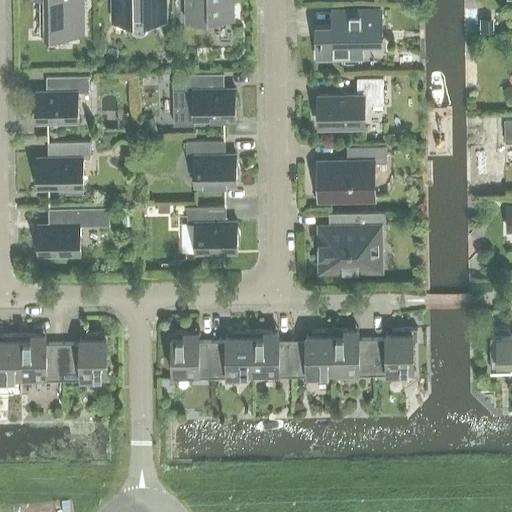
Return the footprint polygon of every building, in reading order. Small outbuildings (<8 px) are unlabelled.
[(46,0),(47,35),(82,34),(81,0),(46,0)] [(165,0),(111,0),(112,21),(130,21),(130,26),(130,27),(131,28),(131,29),(132,31),(134,32),(136,34),(138,34),(140,34),(142,34),(143,34),(144,33),(146,31),(147,29),(148,28),(148,27),(148,26),(148,20),(166,20),(165,0)] [(234,17),(233,0),(185,0),(186,22),(209,22),(209,18),(234,17)] [(381,41),(381,9),(333,10),(333,25),(312,25),(312,26),(317,26),(317,58),(361,57),(361,42),(382,42),(382,41),(381,41)] [(491,18),(480,18),(480,33),(491,33),(491,18)] [(236,118),(236,111),(237,109),(237,107),(238,105),(238,103),(238,101),(237,99),(236,97),(235,95),(235,88),(224,89),(224,73),(173,74),(173,90),(175,90),(176,122),(173,122),(173,124),(194,124),(194,118),(236,118)] [(89,92),(89,75),(46,76),(46,91),(35,92),(35,98),(34,100),(34,101),(34,103),(33,105),(33,106),(34,109),(34,111),(35,112),(36,114),(36,121),(79,120),(78,92),(89,92)] [(318,95),(318,125),(365,124),(364,104),(383,104),(383,77),(357,77),(357,94),(318,95)] [(145,119),(136,121),(140,135),(148,133),(145,119)] [(194,156),(194,184),(237,184),(237,177),(238,175),(238,173),(239,170),(239,169),(238,166),(238,165),(238,163),(236,161),(236,154),(225,154),(225,140),(186,140),(186,156),(194,156)] [(90,158),(90,141),(48,141),(48,157),(36,157),(37,164),(35,167),(35,168),(35,170),(35,172),(35,175),(35,176),(36,179),(37,180),(37,187),(65,186),(65,193),(84,193),(83,158),(90,158)] [(319,197),(379,196),(379,195),(373,195),(373,163),(386,162),(386,146),(347,146),(347,162),(319,162),(319,197)] [(170,204),(158,205),(158,213),(170,212),(170,204)] [(109,224),(109,206),(49,207),(49,224),(37,224),(38,231),(37,233),(36,235),(36,237),(36,239),(36,242),(36,244),(37,246),(38,247),(38,254),(81,253),(80,225),(109,224)] [(194,223),(195,251),(238,251),(238,244),(239,242),(239,240),(240,238),(240,235),(240,234),(239,232),(238,230),(237,228),(237,221),(226,221),(226,206),(187,206),(187,223),(194,223)] [(132,210),(122,211),(122,225),(133,225),(132,210)] [(385,211),(329,212),(329,224),(320,225),(320,270),(380,269),(380,267),(379,227),(385,226),(385,211)] [(497,327),(490,327),(491,371),(498,371),(505,371),(508,370),(510,368),(510,366),(511,365),(511,332),(510,333),(509,330),(507,328),(504,327),(497,327)] [(417,328),(392,328),(392,333),(386,333),(386,338),(372,338),(373,374),(401,374),(401,369),(412,369),(412,374),(413,374),(412,329),(417,329),(417,328)] [(312,329),(312,334),(306,334),(306,339),(292,339),(293,376),(322,375),(321,371),(332,370),(332,375),(333,375),(332,329),(312,329)] [(358,329),(332,329),(333,375),(334,375),(334,370),(344,370),(344,375),(373,374),(372,338),(358,338),(358,329)] [(232,331),(232,335),(226,335),(226,340),(212,341),(213,377),(241,377),(242,372),(252,372),(252,376),(253,376),(252,330),(232,331)] [(278,330),(252,330),(253,376),(254,376),(254,372),(264,371),(264,376),(293,376),(292,339),(278,340),(278,330)] [(198,331),(167,332),(167,333),(172,333),(172,378),(174,378),(174,373),(184,373),(184,377),(213,377),(212,341),(199,341),(198,331)] [(106,334),(111,334),(111,332),(86,333),(86,337),(80,337),(80,342),(63,343),(63,379),(95,379),(95,374),(105,374),(106,379),(107,379),(106,334)] [(20,380),(20,334),(0,333),(0,380),(9,380),(9,375),(19,375),(19,380),(20,380)] [(46,333),(20,334),(20,380),(21,380),(21,375),(31,375),(31,380),(63,379),(63,343),(46,343),(46,333)]
